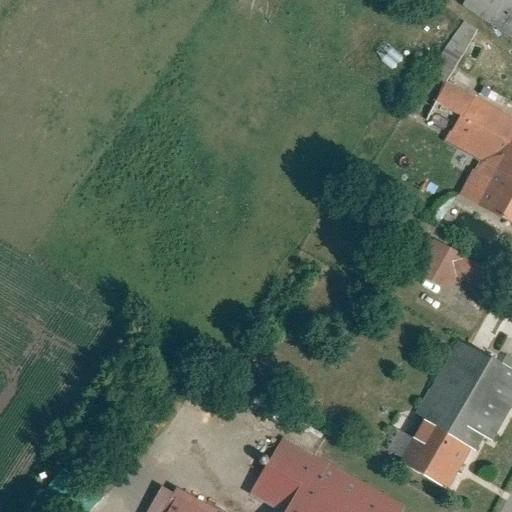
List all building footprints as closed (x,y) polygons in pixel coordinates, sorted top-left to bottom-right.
[(511,0),(466,0),(463,5),(511,37),(511,0)] [(445,85),(478,33),(462,23),(429,75),(445,85)] [(436,105),(463,120),(474,100),(446,85),(436,105)] [(479,163),(460,198),(511,225),(511,120),(474,100),(463,120),(449,147),(479,163)] [(490,276),(435,245),(419,272),(447,288),(455,274),(483,290),(490,276)] [(416,419),(425,424),(471,450),(475,452),(483,438),(491,442),(511,404),(511,371),(502,366),(459,342),(416,419)] [(502,366),(511,371),(511,360),(507,357),(502,366)] [(403,462),(401,466),(447,492),(471,450),(425,424),(415,441),(403,462)] [(403,462),(415,441),(394,429),(382,450),(403,462)] [(402,511),(404,508),(284,440),(252,497),(278,511),(205,511),(164,488),(151,511),(402,511)]
